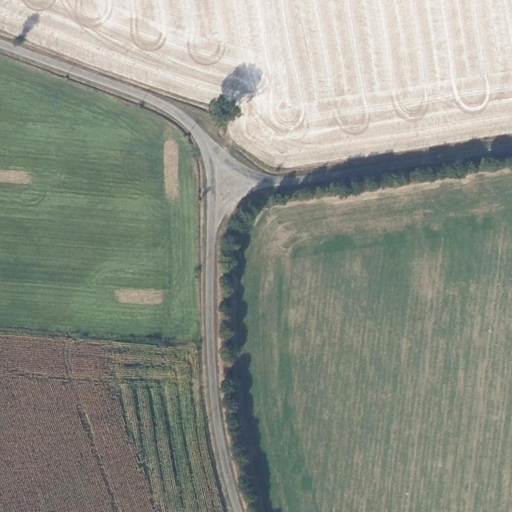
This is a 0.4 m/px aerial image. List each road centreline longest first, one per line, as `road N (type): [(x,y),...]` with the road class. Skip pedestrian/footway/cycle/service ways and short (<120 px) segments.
road 1 (unclassified): [(230,162),(209,242),(209,386),(237,511)]
road 2 (unclassified): [(230,162),(251,178),(277,181),(511,145)]
road 3 (unclassified): [(0,43),(177,115),(230,162)]
